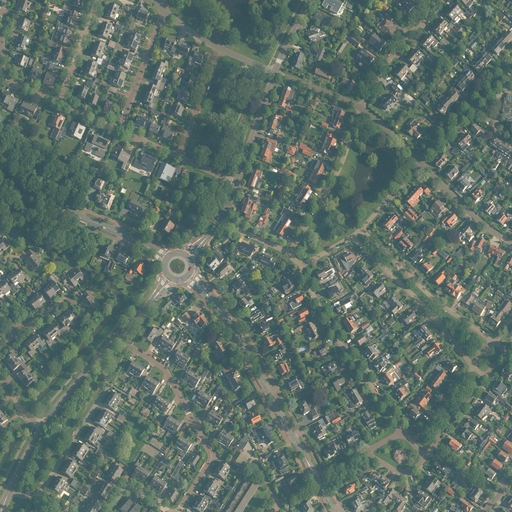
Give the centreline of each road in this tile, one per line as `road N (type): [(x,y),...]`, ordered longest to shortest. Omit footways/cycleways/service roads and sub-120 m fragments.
road 1 (tertiary): [(316,477),(224,314),(187,274)]
road 2 (residential): [(177,511),(208,459),(204,441),(163,369),(116,336)]
road 3 (residential): [(401,430),(298,267)]
road 4 (residential): [(7,494),(42,490),(105,389),(99,355)]
road 5 (tertiary): [(167,257),(0,188)]
road 6 (residential): [(471,367),(353,237)]
road 7 (residential): [(490,344),(363,229)]
road 8 (residential): [(289,253),(334,176),(359,104)]
road 9 (residential): [(359,104),(437,0)]
road 10 (residential): [(118,129),(162,10)]
road 11 (residential): [(511,243),(470,215),(419,163)]
road 12 (tertiary): [(234,186),(273,71)]
